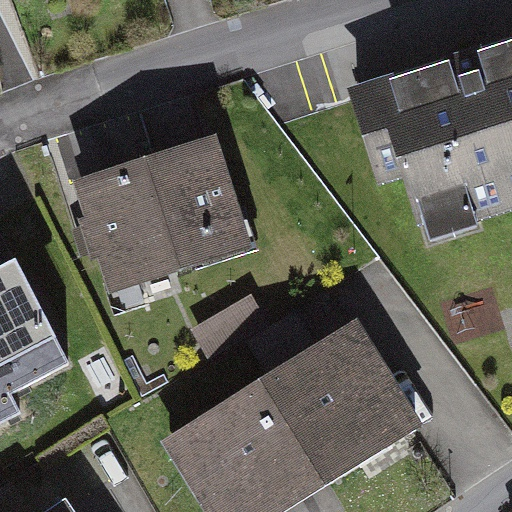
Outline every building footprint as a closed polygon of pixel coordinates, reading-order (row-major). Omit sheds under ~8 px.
[(57,0),(60,9),(86,0),(57,0)] [(511,53),(363,95),(409,258),(511,229),(511,53)] [(259,266),(224,155),(87,198),(122,309),(259,266)] [(20,212),(0,221),(0,339),(67,306),(20,212)] [(257,283),(194,313),(206,338),(269,308),(257,283)] [(364,327),(171,446),(211,511),(318,511),(435,441),(364,327)] [(23,337),(0,349),(0,433),(57,405),(23,337)]
